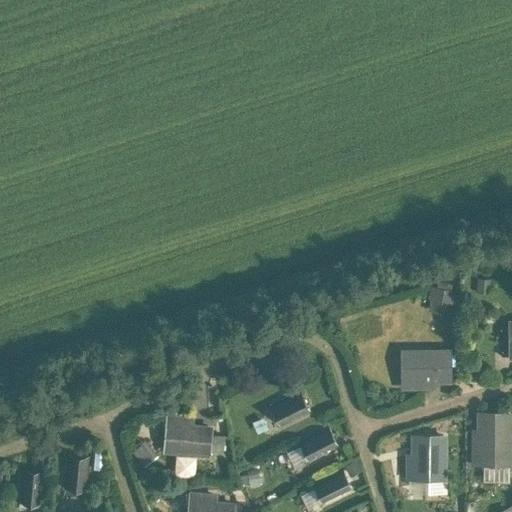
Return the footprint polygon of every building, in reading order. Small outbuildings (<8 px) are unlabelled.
[(429,285),(429,309),(449,309),(448,285),(429,285)] [(449,350),(411,350),(411,378),(406,378),(406,383),(421,383),(421,378),(449,378),(449,350)] [(301,390),(270,405),(280,426),(311,411),(301,390)] [(511,412),(480,412),(480,430),(472,430),(472,464),(481,464),(481,452),(508,452),(508,464),(511,463),(511,450),(508,450),(508,430),(511,430),(511,412)] [(194,419),(169,416),(166,448),(208,453),(211,427),(193,425),(194,419)] [(329,425),(298,441),(309,461),(339,445),(329,425)] [(443,435),(415,435),(415,462),(410,462),(409,477),(415,478),(415,473),(431,473),(431,480),(446,480),(446,473),(443,473),(443,435)] [(142,463),(155,455),(143,437),(131,445),(142,463)] [(90,455),(68,453),(64,488),(87,490),(90,455)] [(45,470),(22,468),(19,502),(42,504),(45,470)] [(343,468),(312,483),(322,503),(353,488),(343,468)] [(216,495),(191,492),(190,499),(195,500),(193,511),(232,511),(233,503),(215,501),(216,495)]
